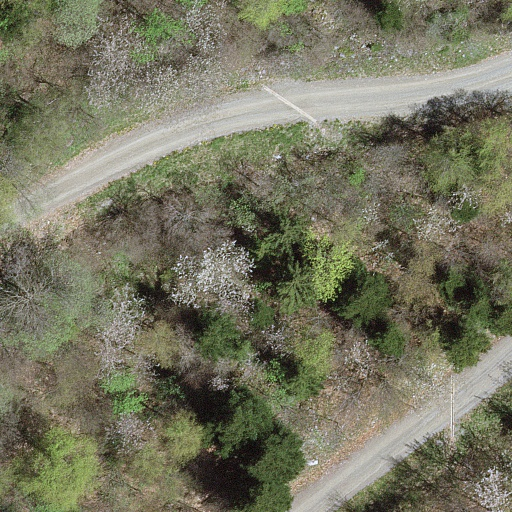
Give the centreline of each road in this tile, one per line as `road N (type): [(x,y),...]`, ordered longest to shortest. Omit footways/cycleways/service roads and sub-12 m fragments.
road 1 (track): [(0,230),(166,142),(480,96),(511,82)]
road 2 (track): [(511,363),(306,511)]
